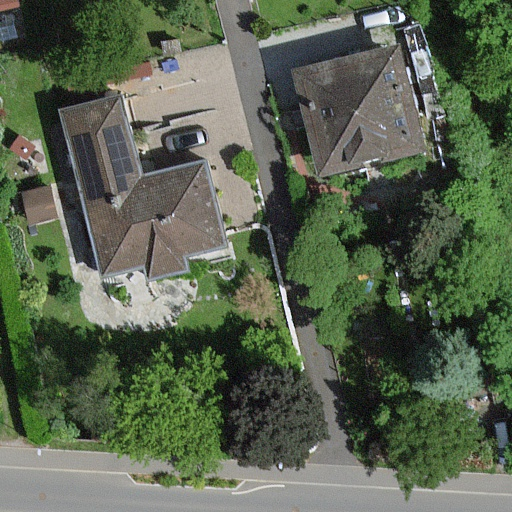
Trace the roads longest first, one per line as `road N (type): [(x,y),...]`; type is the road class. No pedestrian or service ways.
road 1 (track): [(347,511),(232,0)]
road 2 (residential): [(216,511),(0,495)]
road 3 (track): [(0,345),(18,432),(18,496)]
